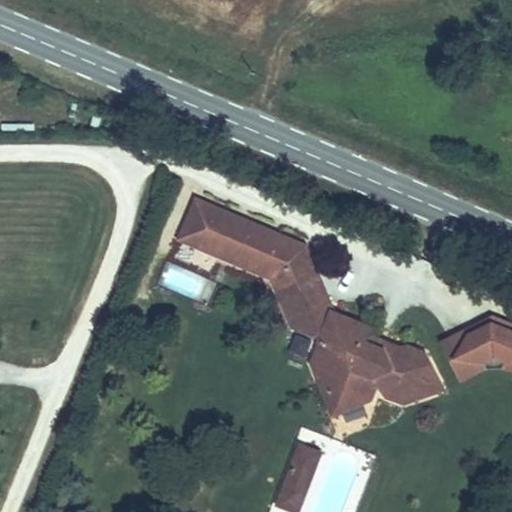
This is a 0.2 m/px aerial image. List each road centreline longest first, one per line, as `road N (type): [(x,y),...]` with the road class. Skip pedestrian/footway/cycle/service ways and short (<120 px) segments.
road 1 (secondary): [(511,236),(0,19)]
road 2 (track): [(0,144),(122,145),(133,165),(7,511)]
